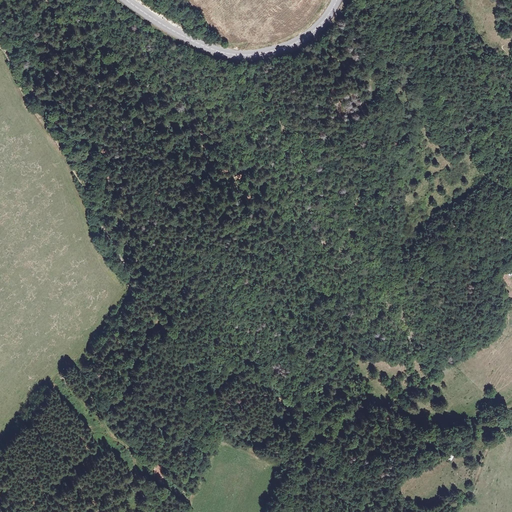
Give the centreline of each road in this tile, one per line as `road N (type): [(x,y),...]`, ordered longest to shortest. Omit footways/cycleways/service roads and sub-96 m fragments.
road 1 (track): [(0,48),(75,172),(93,240),(126,280),(129,291),(81,364),(81,383),(92,423),(120,444),(137,511)]
road 2 (tertiary): [(337,0),(307,37),(260,54),(213,49),(125,0)]
road 3 (track): [(337,329),(361,367),(423,421),(511,403)]
road 4 (track): [(486,62),(484,169),(494,176),(511,161)]
